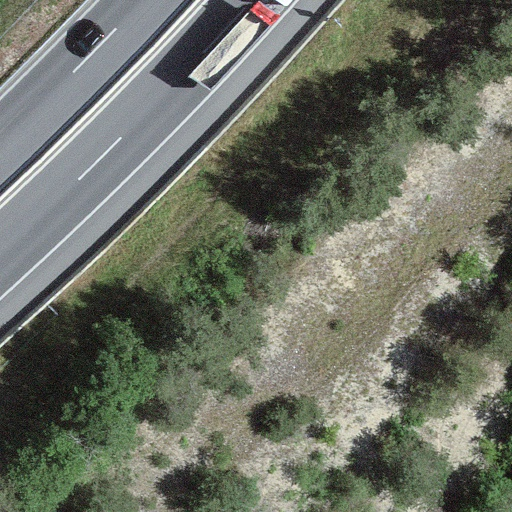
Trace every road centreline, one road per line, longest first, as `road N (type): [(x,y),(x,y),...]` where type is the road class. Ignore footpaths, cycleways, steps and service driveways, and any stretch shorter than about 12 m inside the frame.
road 1 (trunk): [(0,254),(251,0)]
road 2 (trunk): [(143,0),(0,144)]
